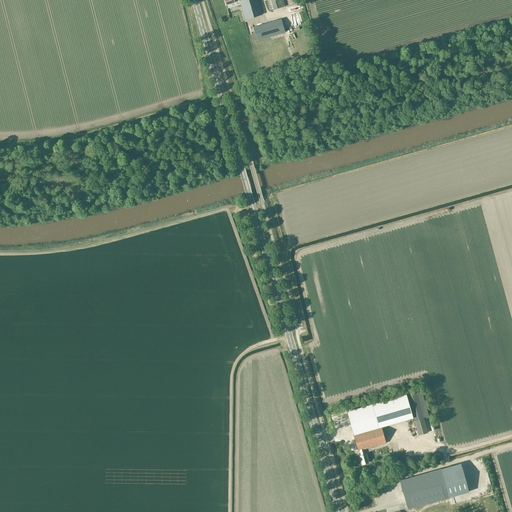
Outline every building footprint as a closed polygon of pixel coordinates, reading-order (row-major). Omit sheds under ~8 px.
[(239,0),(245,19),(262,14),(257,0),(224,0),(226,4),(235,2),(234,1),(237,0),(239,0)] [(266,0),(270,10),(285,6),(283,0),(266,0)] [(279,20),(253,27),(257,41),(283,33),(279,20)] [(427,432),(424,419),(429,417),(421,390),(416,392),(406,394),(418,434),(427,432)] [(412,416),(406,394),(372,404),(378,426),(412,416)] [(378,426),(372,404),(347,411),(353,434),(378,426)] [(385,443),(381,426),(353,434),(358,450),(359,450),(361,455),(359,455),(362,464),(368,462),(366,453),(365,454),(363,449),(385,443)] [(445,469),(442,470),(441,469),(399,480),(407,509),(449,497),(446,485),(449,484),(445,469)]
